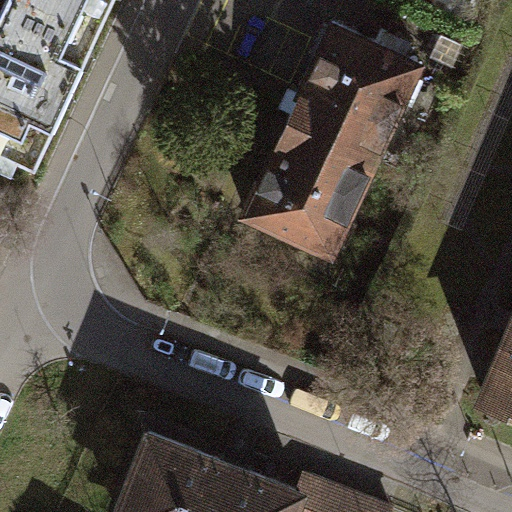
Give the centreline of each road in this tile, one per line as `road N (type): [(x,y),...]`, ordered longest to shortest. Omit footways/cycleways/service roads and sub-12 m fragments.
road 1 (residential): [(61,290),(90,336),(511,507)]
road 2 (residential): [(173,0),(61,241),(61,290)]
